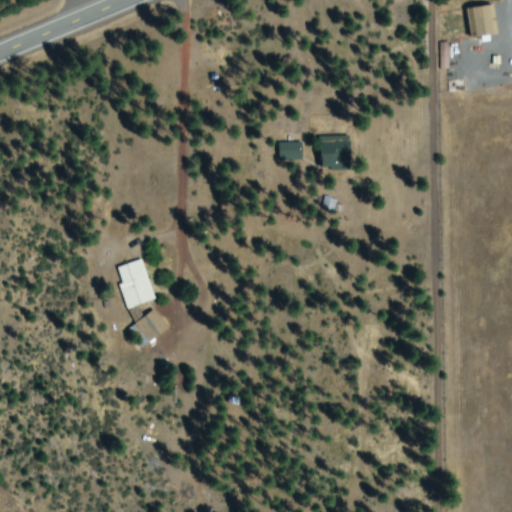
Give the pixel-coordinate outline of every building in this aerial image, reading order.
[(495,35),(490,6),(466,10),(467,20),(474,19),(477,38),(495,35)] [(349,136),(320,137),(321,168),(350,167),(349,136)] [(279,161),(303,160),(302,143),(279,144),(279,161)] [(126,310),(155,301),(142,260),(117,268),(122,285),(119,286),(126,310)] [(127,330),(141,349),(167,330),(154,311),(127,330)]
